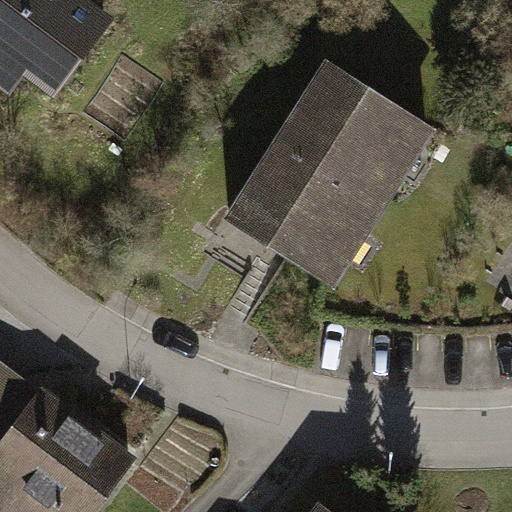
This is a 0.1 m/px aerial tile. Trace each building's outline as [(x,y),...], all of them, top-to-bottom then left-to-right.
[(56,87),(105,22),(76,0),(0,0),(0,48),(1,47),(56,87)] [(409,153),(426,126),(327,63),(229,217),(328,279),(344,254),(336,248),(347,230),(356,236),(398,170),(389,165),(400,147),(409,153)] [(0,413),(17,392),(0,379),(0,413)] [(17,392),(0,413),(0,449),(34,405),(17,392)] [(90,511),(128,463),(41,396),(34,405),(0,449),(0,465),(25,485),(3,511),(90,511)]
